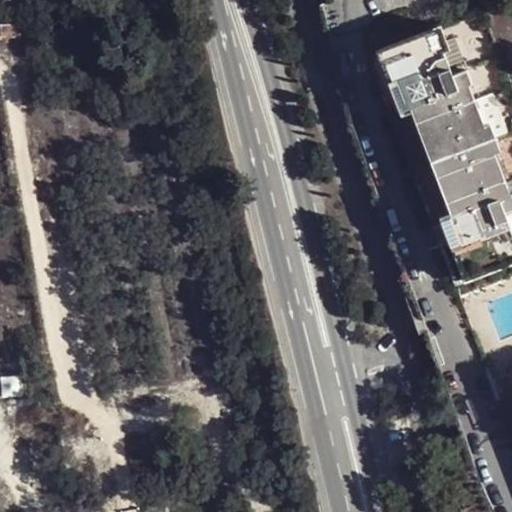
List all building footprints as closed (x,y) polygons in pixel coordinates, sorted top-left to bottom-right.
[(20,36),(20,24),(1,26),(2,37),(20,36)] [(442,25),(426,31),(427,34),(437,30),(446,54),(452,51),(442,25)] [(427,34),(426,31),(370,52),(386,94),(399,89),(406,108),(393,113),(413,169),(434,224),(448,219),(456,240),(442,245),(456,285),(511,264),(511,230),(506,213),(511,210),(511,194),(511,195),(496,155),(486,126),(471,86),(474,85),(469,70),(454,75),(446,54),(437,30),(427,34)] [(386,94),(393,113),(406,108),(399,89),(386,94)] [(492,123),(486,126),(496,155),(503,152),(492,123)] [(434,224),(442,245),(456,240),(448,219),(434,224)]
